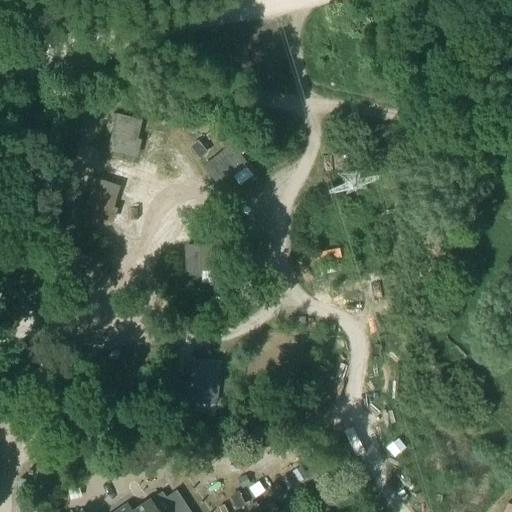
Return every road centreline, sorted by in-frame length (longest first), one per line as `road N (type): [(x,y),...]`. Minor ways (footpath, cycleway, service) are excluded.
road 1 (track): [(8,60),(511,139)]
road 2 (track): [(8,60),(307,0)]
road 3 (track): [(286,304),(359,323),(356,411),(366,449),(408,511)]
